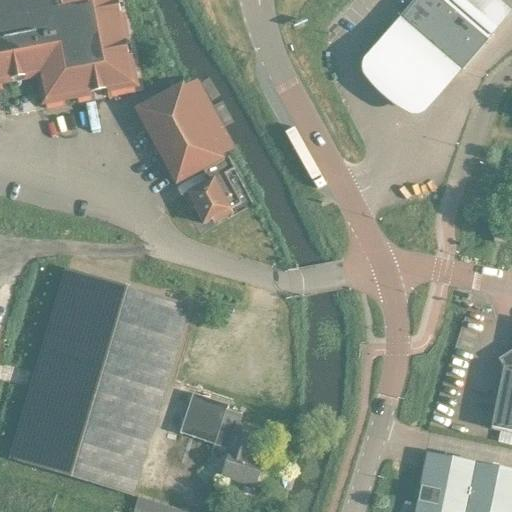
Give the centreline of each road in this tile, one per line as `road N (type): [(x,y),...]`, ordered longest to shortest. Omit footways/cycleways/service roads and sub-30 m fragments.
road 1 (tertiary): [(382,266),(271,54),(258,0)]
road 2 (tertiary): [(356,511),(394,370),(395,326),(382,266)]
road 3 (unclassified): [(511,284),(382,266)]
